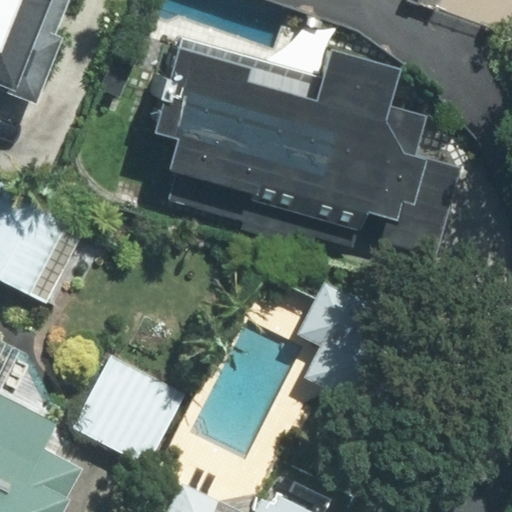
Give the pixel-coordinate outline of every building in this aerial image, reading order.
[(0,0),(0,81),(29,92),(64,0),(0,0)] [(258,47),(182,27),(158,113),(179,119),(171,150),(269,177),(271,167),(405,204),(435,96),(400,86),(410,50),(336,30),(323,78),(255,59),(258,47)] [(3,172),(0,176),(0,268),(46,293),(87,216),(3,172)] [(288,336),(319,270),(278,251),(247,317),(288,336)] [(348,386),(388,305),(323,273),(300,322),(321,332),(305,365),(348,386)] [(194,372),(121,335),(79,417),(151,455),(194,372)] [(0,511),(60,511),(90,455),(51,435),(63,410),(0,377),(0,511)] [(346,511),(350,504),(271,462),(249,505),(191,474),(171,511),(346,511)]
